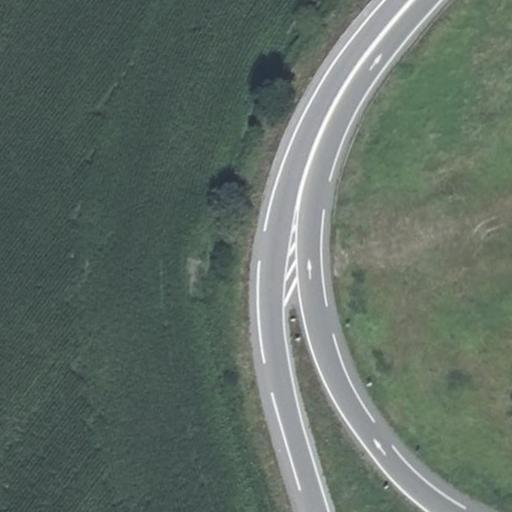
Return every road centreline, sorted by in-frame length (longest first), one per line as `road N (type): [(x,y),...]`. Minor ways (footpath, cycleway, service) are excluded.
road 1 (motorway): [(451,511),(400,474),(372,439),(322,341),(310,283),(310,216),(328,110)]
road 2 (motorway): [(328,110),(279,215),(268,305),(286,416),(315,511)]
road 3 (motorway): [(410,0),(328,110)]
